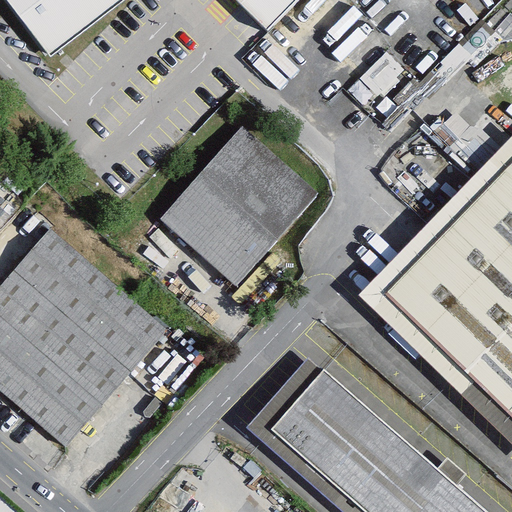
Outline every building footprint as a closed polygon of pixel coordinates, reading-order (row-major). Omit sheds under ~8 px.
[(6,0),(50,56),(124,0),(6,0)] [(299,0),(247,0),(275,25),(299,0)] [(394,80),(403,70),(387,55),(378,65),(394,80)] [(161,225),(235,288),(316,195),(242,132),(161,225)] [(511,164),(384,295),(511,419),(511,164)] [(51,229),(0,286),(0,389),(65,446),(167,330),(51,229)] [(487,511),(324,369),(272,429),(366,511),(487,511)]
